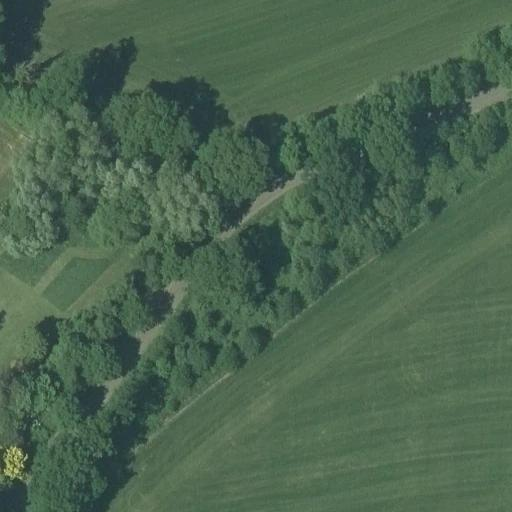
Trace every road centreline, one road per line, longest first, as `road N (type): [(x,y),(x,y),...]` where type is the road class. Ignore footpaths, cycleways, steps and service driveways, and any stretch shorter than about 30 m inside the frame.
road 1 (unclassified): [(13,511),(249,195),(298,166),(511,80)]
road 2 (track): [(0,62),(103,106),(298,166)]
